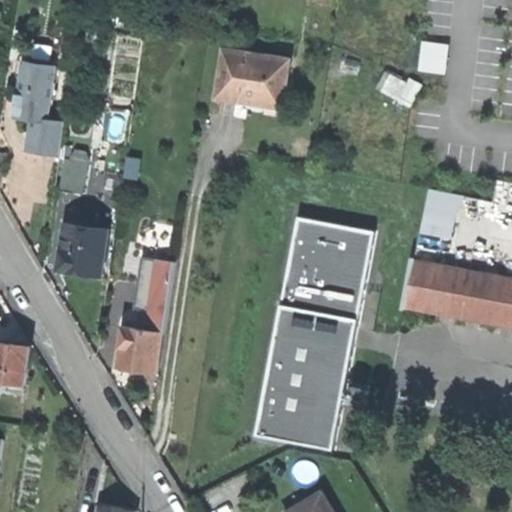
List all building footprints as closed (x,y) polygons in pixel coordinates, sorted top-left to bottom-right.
[(451,72),(455,43),(428,39),(424,68),(451,72)] [(240,99),(281,105),(289,58),(225,48),(217,95),(240,99)] [(32,119),(50,122),(58,67),(51,66),(32,63),(25,62),(17,117),(32,119)] [(390,91),(416,103),(426,83),(399,71),(390,91)] [(50,122),(32,119),(29,137),(27,150),(60,155),(65,124),(50,122)] [(67,157),(65,189),(88,191),(91,159),(67,157)] [(424,230),(458,238),(468,194),(434,186),(424,230)] [(129,212),(141,214),(142,206),(131,204),(129,212)] [(82,213),(80,226),(97,228),(99,216),(82,213)] [(300,218),(259,434),(334,448),(375,232),(300,218)] [(81,272),(102,276),(109,230),(97,228),(80,226),(68,224),(61,269),(81,272)] [(511,277),(415,259),(416,256),(413,255),(403,307),(406,308),(406,305),(511,324),(511,277)] [(151,302),(169,305),(176,262),(158,259),(151,302)] [(130,320),(129,327),(164,333),(168,308),(156,306),(154,323),(130,320)] [(157,372),(164,333),(129,327),(125,327),(118,366),(132,368),(157,372)] [(12,344),(0,342),(0,391),(6,392),(7,381),(24,384),(29,347),(12,344)] [(332,511),(322,495),(292,511),(332,511)]
